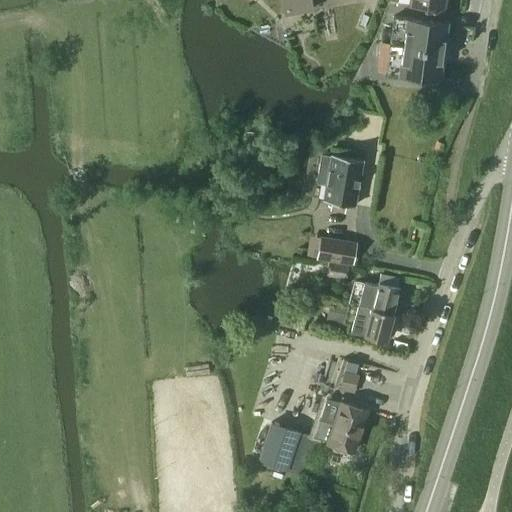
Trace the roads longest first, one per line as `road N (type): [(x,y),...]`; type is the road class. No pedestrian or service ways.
road 1 (residential): [(395,511),(397,434),(425,326),(462,228),(497,159),(511,152)]
road 2 (tertiary): [(426,511),(481,341),(511,202)]
